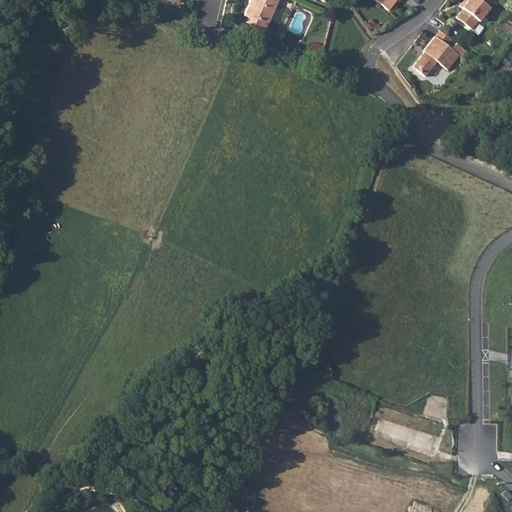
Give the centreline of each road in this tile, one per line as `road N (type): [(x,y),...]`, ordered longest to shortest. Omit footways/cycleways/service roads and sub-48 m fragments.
road 1 (residential): [(436,0),(377,47),(371,77),(427,148),(511,186)]
road 2 (residential): [(511,233),(482,264),(475,286),(478,438),(511,484)]
road 3 (track): [(166,511),(93,488),(74,491),(57,511)]
